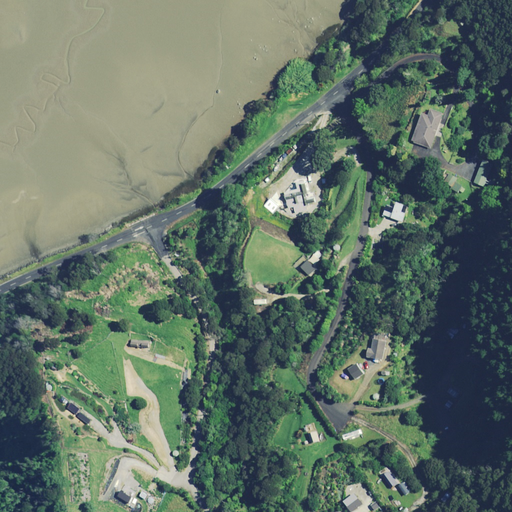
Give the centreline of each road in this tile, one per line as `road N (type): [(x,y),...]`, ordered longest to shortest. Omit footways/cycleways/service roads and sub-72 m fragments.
road 1 (unclassified): [(0,290),(200,201),(329,97)]
road 2 (residential): [(329,97),(370,165),(355,264),(311,378),(341,421)]
road 3 (unclassified): [(329,97),(425,0)]
